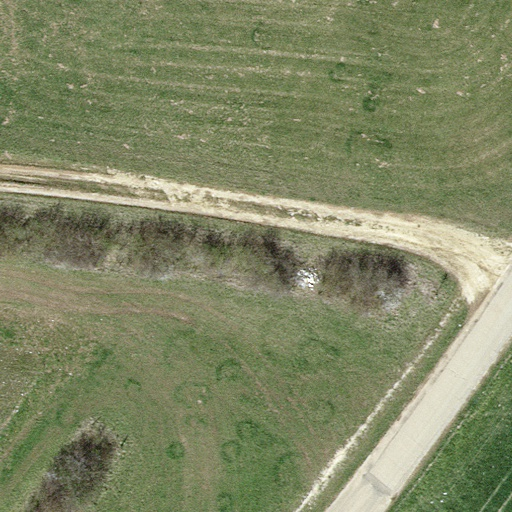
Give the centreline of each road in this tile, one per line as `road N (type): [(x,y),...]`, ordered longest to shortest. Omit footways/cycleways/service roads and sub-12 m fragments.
road 1 (track): [(0,177),(511,271)]
road 2 (tertiary): [(356,511),(511,317)]
